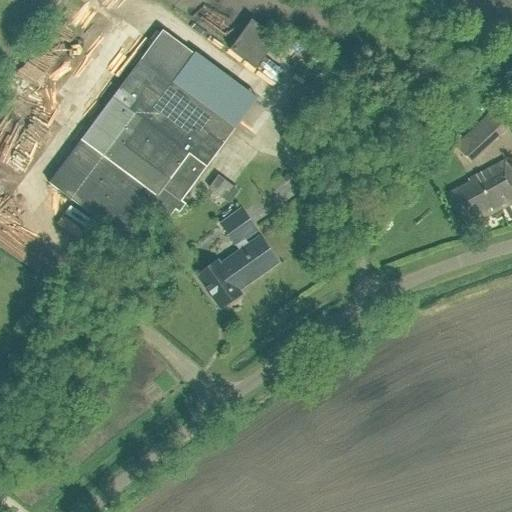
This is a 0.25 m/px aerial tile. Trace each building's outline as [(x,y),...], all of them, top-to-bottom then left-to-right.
[(255,70),(277,40),(251,21),(229,50),(255,70)] [(126,57),(133,43),(147,51),(151,43),(120,25),(108,47),(126,57)] [(293,40),(302,47),(310,35),(301,29),(293,40)] [(173,84),(172,83),(192,55),(161,32),(141,60),(87,133),(76,147),(48,184),(125,241),(146,212),(163,224),(174,210),(179,213),(185,205),(180,202),(223,145),(234,129),(173,84)] [(464,146),(477,161),(511,131),(511,129),(500,115),(464,146)] [(490,211),(511,199),(511,177),(504,162),(467,181),(469,183),(449,194),(464,222),(477,215),(475,212),(487,205),(490,211)] [(267,201),(252,206),(257,220),(272,215),(267,201)] [(237,291),(276,262),(259,238),(248,246),(243,239),(254,231),(240,211),(219,226),(233,246),(236,244),(241,251),(222,265),(219,261),(197,276),(221,309),(240,296),(237,291)] [(124,250),(128,261),(129,263),(139,260),(134,246),(124,250)]
